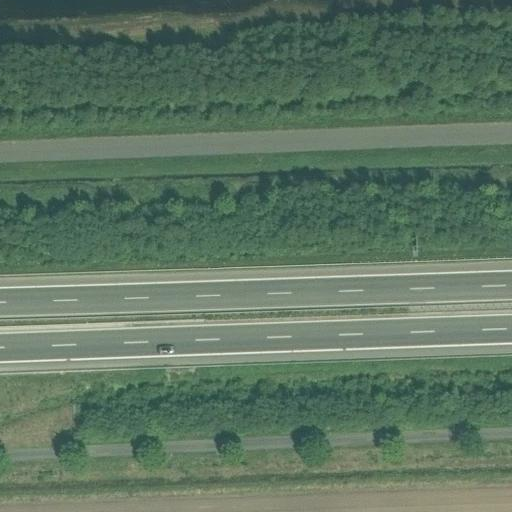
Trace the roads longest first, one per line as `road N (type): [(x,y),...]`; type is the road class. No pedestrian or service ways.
road 1 (unclassified): [(0,155),(511,136)]
road 2 (trunk): [(0,354),(511,336)]
road 3 (trunk): [(511,286),(0,303)]
